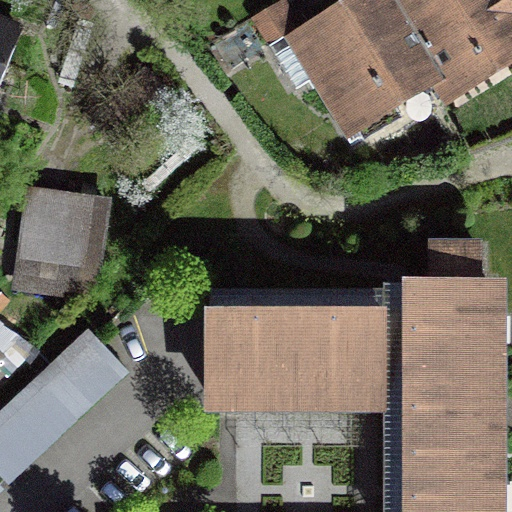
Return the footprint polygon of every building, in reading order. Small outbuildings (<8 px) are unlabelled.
[(369,144),(453,95),(397,0),(393,0),(312,47),(369,144)] [(511,0),(397,0),(453,95),(511,61),(511,0)] [(0,26),(0,113),(32,41),(0,26)] [(145,77),(96,122),(115,143),(164,98),(145,77)] [(37,205),(30,268),(102,277),(110,214),(37,205)] [(413,511),(500,511),(501,290),(411,292),(411,323),(217,323),(217,429),(415,428),(413,511)] [(87,341),(0,423),(0,462),(11,474),(118,373),(87,341)]
